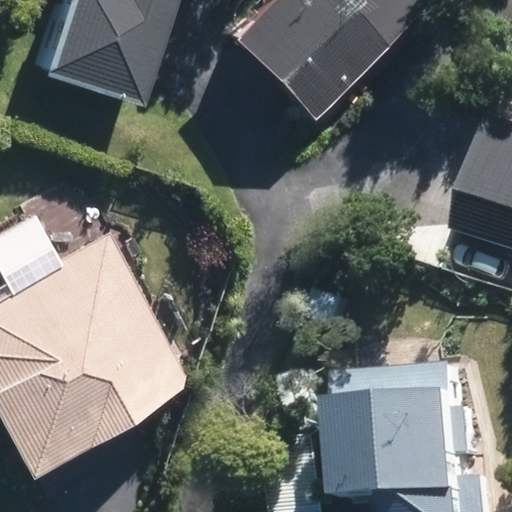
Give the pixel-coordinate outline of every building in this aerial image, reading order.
[(128,100),(158,0),(67,0),(45,75),(128,100)] [(271,0),(235,36),(300,102),(404,0),(271,0)] [(511,137),(499,133),(469,229),(511,242),(511,137)] [(87,248),(0,294),(0,411),(21,450),(157,378),(87,248)] [(459,511),(448,372),(346,380),(355,484),(412,479),(414,511),(459,511)] [(324,511),(326,462),(279,461),(278,511),(324,511)]
